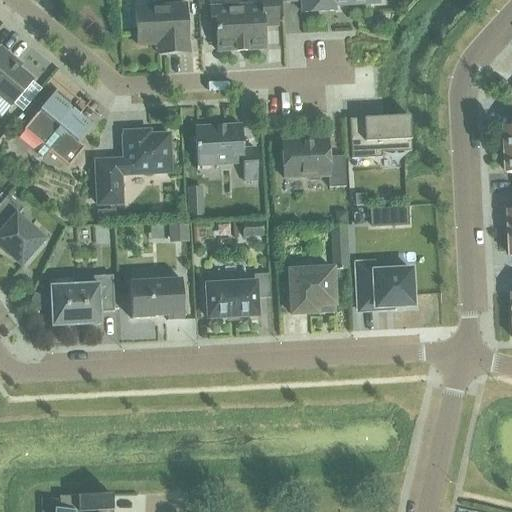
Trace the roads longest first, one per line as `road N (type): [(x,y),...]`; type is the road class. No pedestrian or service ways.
road 1 (residential): [(0,359),(23,373),(461,357)]
road 2 (residential): [(348,76),(130,87),(14,0)]
road 3 (residential): [(461,357),(469,317),(462,81),(471,57),(511,13)]
road 4 (residential): [(427,511),(461,357)]
